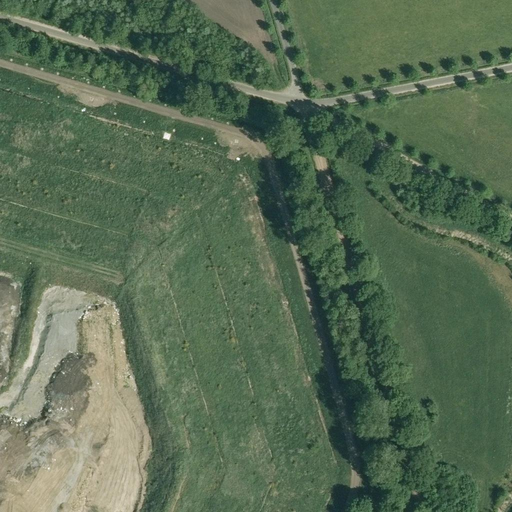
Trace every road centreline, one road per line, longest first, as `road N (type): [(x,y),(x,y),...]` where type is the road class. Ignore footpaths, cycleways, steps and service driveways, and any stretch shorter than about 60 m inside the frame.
road 1 (unclassified): [(424,511),(303,103)]
road 2 (unclassified): [(296,101),(0,17)]
road 3 (track): [(511,219),(311,103)]
road 4 (unclassified): [(303,103),(511,68)]
